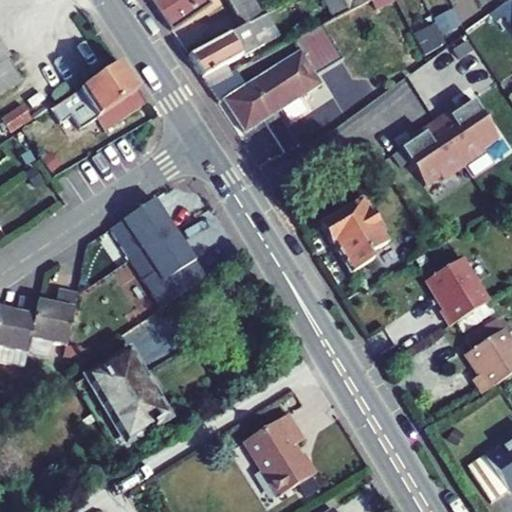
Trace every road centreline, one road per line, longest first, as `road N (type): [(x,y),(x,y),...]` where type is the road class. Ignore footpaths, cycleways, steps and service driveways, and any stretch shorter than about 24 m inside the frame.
road 1 (tertiary): [(427,511),(202,142)]
road 2 (residential): [(202,142),(0,276)]
road 3 (tertiary): [(202,142),(108,0)]
